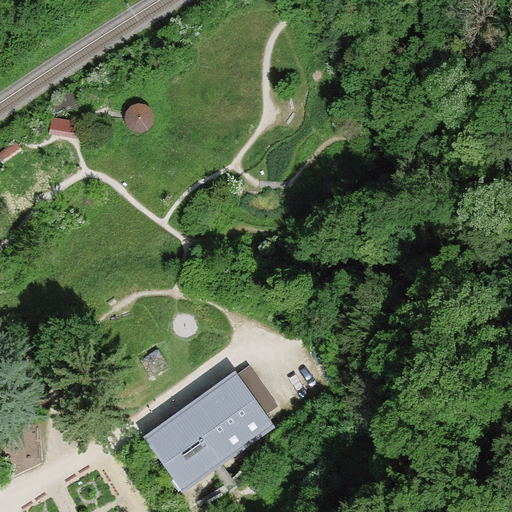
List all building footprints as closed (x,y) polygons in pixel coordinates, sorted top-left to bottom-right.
[(72,93),(51,101),(57,115),(77,108),(72,93)] [(137,105),(129,107),(124,114),(123,122),(127,130),(134,134),(143,134),(150,129),(153,121),(151,113),(146,107),(137,105)] [(53,120),(50,135),(77,140),(80,125),(53,120)] [(0,162),(2,166),(21,153),(18,148),(15,144),(0,153),(0,162)] [(234,382),(147,445),(183,495),(217,471),(270,433),(234,382)]
